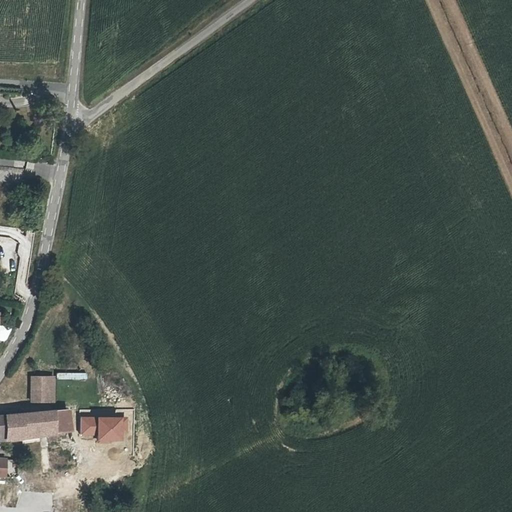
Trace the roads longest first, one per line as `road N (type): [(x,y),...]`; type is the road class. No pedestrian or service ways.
road 1 (unclassified): [(0,365),(27,324),(69,123)]
road 2 (unclassified): [(69,123),(90,116),(245,0)]
